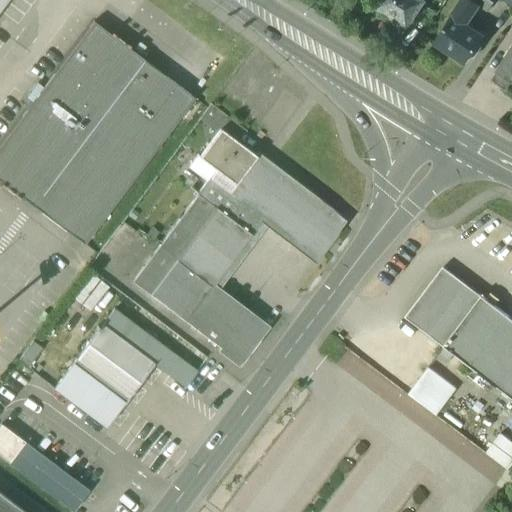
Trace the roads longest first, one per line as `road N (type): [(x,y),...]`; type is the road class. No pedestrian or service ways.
road 1 (unclassified): [(171,511),(385,218)]
road 2 (unclassified): [(329,64),(384,162),(385,218)]
road 3 (secondary): [(456,141),(329,64)]
